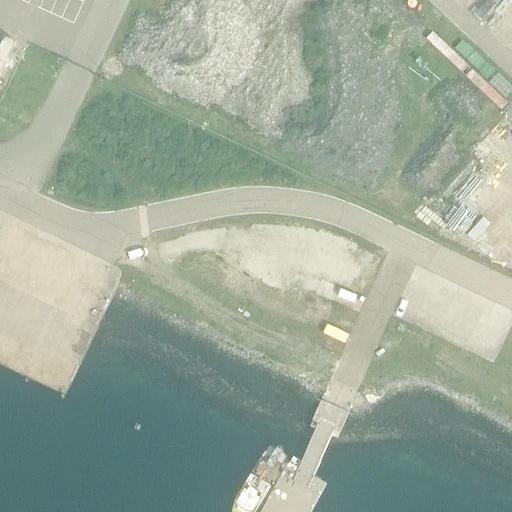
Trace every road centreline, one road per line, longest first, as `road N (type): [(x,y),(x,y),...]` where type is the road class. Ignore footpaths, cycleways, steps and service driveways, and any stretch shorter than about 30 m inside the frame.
road 1 (unclassified): [(0,187),(97,233),(239,202),(289,201),(338,212),(511,293)]
road 2 (track): [(128,260),(204,305),(351,366)]
road 3 (unknown): [(0,9),(76,68),(108,0)]
